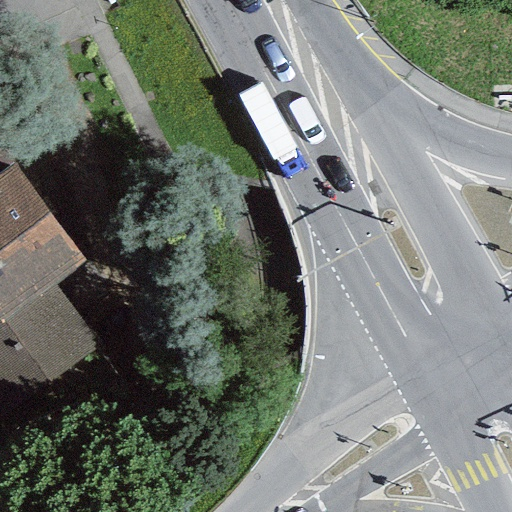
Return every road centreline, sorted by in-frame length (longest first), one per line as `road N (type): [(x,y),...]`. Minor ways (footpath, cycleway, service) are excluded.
road 1 (trunk): [(296,0),(390,391),(428,511)]
road 2 (secondary): [(224,0),(379,291),(405,330),(460,373)]
road 3 (secondary): [(460,373),(460,302),(450,271),(345,77)]
road 4 (residential): [(460,373),(379,394),(249,511)]
road 5 (residential): [(313,511),(429,430),(460,373)]
road 6 (secondary): [(511,160),(425,129),(345,77)]
road 7 (secondary): [(460,373),(463,443),(493,511)]
